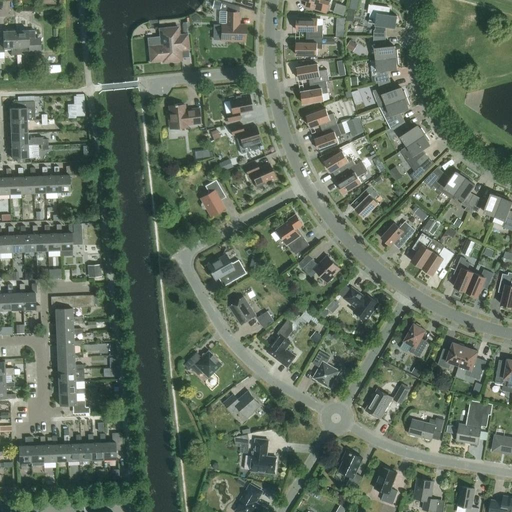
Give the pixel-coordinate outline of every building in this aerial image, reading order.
[(304,0),(307,1),(306,7),(327,13),(330,3),(331,3),(331,2),(330,2),(330,0),(304,0)] [(354,0),(351,19),(358,20),(362,0),(354,0)] [(220,10),(222,3),(214,1),(212,9),(220,10)] [(220,10),(220,11),(226,13),(228,4),(222,3),(220,10)] [(336,3),(334,13),(344,16),(347,6),(336,3)] [(374,37),(386,37),(386,26),(396,27),(397,16),(389,15),(390,7),(369,4),(368,13),(371,13),(369,23),(376,24),(376,26),(375,30),(374,30),(374,37)] [(214,40),(221,40),(221,41),(245,42),(245,25),(239,25),(240,13),(226,13),(226,25),(222,24),(222,26),(215,25),(214,40)] [(311,37),(323,38),(323,26),(318,26),(318,19),(297,18),(297,31),(311,31),(311,37)] [(163,60),(163,62),(182,60),(182,52),(190,51),(189,35),(179,36),(178,28),(160,29),(161,46),(149,47),(151,61),(163,60)] [(0,35),(0,60),(1,60),(1,55),(4,55),(4,53),(5,53),(5,50),(11,50),(12,55),(17,55),(16,30),(3,31),(3,36),(0,35)] [(29,30),(16,30),(17,55),(17,67),(22,67),(22,52),(29,52),(41,51),(41,38),(35,38),(35,30),(29,31),(29,30)] [(323,38),(311,37),(311,43),(297,43),(297,56),(317,56),(317,49),(323,49),(323,38)] [(375,48),(376,60),(398,58),(397,50),(396,50),(395,47),(386,48),(386,37),(374,37),(374,43),(375,44),(375,48)] [(354,52),(358,45),(351,40),(347,47),(354,52)] [(377,84),(379,83),(390,81),(388,70),(397,69),(397,65),(399,65),(398,58),(376,60),(377,72),(378,72),(378,76),(375,77),(377,84)] [(314,84),(326,82),(329,81),(327,70),(319,71),(318,64),(298,68),(300,81),(313,79),(314,84)] [(391,92),(390,87),(392,87),(390,81),(379,83),(380,89),(373,90),(380,108),(386,105),(407,98),(405,91),(403,91),(402,88),(391,92)] [(328,93),(326,82),(314,84),(315,90),(302,92),(304,104),(324,101),(323,94),(328,93)] [(228,123),(241,120),(239,115),(253,112),(249,94),(229,98),(232,113),(227,114),(228,123)] [(84,96),(74,96),(74,105),(76,105),(76,116),(85,116),(84,96)] [(394,127),(405,122),(400,112),(409,109),(408,105),(410,105),(407,98),(386,105),(390,116),(385,117),(391,129),(394,127)] [(32,101),(24,102),(18,102),(16,102),(16,108),(10,109),(11,121),(27,121),(36,120),(35,101),(32,101)] [(170,121),(170,128),(187,127),(187,125),(200,123),(199,109),(185,111),(184,105),(169,107),(171,120),(170,121)] [(326,129),(338,124),(334,114),(329,115),(326,109),(307,116),(311,128),(324,123),(326,129)] [(362,116),(349,121),(355,135),(367,130),(362,116)] [(27,121),(11,121),(11,134),(28,133),(27,121)] [(394,127),(391,129),(388,130),(391,136),(398,133),(407,147),(426,134),(422,128),(420,129),(418,126),(410,132),(407,128),(408,127),(405,122),(394,127)] [(342,123),(338,124),(326,129),(328,134),(315,139),(320,151),(339,144),(337,137),(342,135),(346,133),(342,123)] [(238,134),(241,144),(239,145),(241,154),(263,148),(257,126),(243,130),(242,124),(230,127),(232,136),(238,134)] [(218,130),(212,132),(216,143),(221,138),(218,130)] [(28,133),(11,134),(11,146),(33,145),(43,144),(48,144),(48,139),(43,139),(43,137),(31,138),(31,140),(28,140),(28,133)] [(430,158),(426,153),(424,154),(422,150),(431,145),(429,142),(430,141),(426,134),(407,147),(402,150),(416,171),(430,158)] [(33,145),(11,146),(12,158),(33,157),(33,145)] [(346,171),(357,164),(351,154),(346,157),(343,151),(325,162),(331,173),(343,166),(346,171)] [(216,159),(210,162),(212,167),(219,165),(216,159)] [(357,164),(346,171),(349,176),(338,183),(344,194),(362,183),(358,177),(371,169),(365,159),(357,164)] [(231,160),(220,164),(223,171),(234,167),(231,160)] [(252,174),(258,188),(276,180),(269,163),(258,168),(255,162),(244,167),(248,176),(252,174)] [(420,170),(423,173),(431,166),(428,163),(420,170)] [(398,166),(393,170),(400,178),(405,174),(398,166)] [(34,193),(46,193),(46,176),(47,176),(47,167),(42,168),(42,176),(35,177),(33,177),(34,193)] [(46,176),(46,193),(58,192),(57,176),(59,176),(59,167),(54,167),(54,176),(47,176),(46,176)] [(67,175),(59,176),(57,176),(58,192),(58,196),(70,196),(70,192),(69,176),(71,176),(71,167),(66,167),(67,175)] [(454,195),(467,177),(461,172),(460,174),(457,172),(451,181),(448,178),(449,177),(438,167),(425,181),(431,187),(434,185),(438,189),(452,199),(454,195)] [(10,194),(22,194),(21,177),(23,177),(23,168),(18,168),(18,177),(11,178),(9,178),(10,194)] [(21,177),(22,194),(34,193),(33,177),(35,177),(35,168),(30,168),(30,177),(23,177),(21,177)] [(6,178),(0,178),(0,194),(10,194),(9,178),(11,178),(11,169),(6,169),(6,178)] [(467,177),(454,195),(463,201),(461,204),(467,207),(465,210),(470,213),(472,210),(479,197),(474,194),(473,195),(469,193),(475,185),(472,182),(473,181),(467,177)] [(224,208),(218,198),(224,195),(216,180),(205,186),(208,192),(208,194),(201,198),(203,202),(201,203),(201,206),(203,209),(205,210),(207,209),(211,216),(224,208)] [(365,199),(356,209),(364,218),(379,203),(374,198),(378,195),(369,186),(361,195),(365,199)] [(495,217),(503,196),(496,193),(495,195),(492,194),(484,213),(495,217)] [(511,231),(511,212),(509,212),(511,203),(511,201),(509,201),(510,199),(503,196),(495,217),(505,221),(502,228),(511,231)] [(479,197),(472,210),(478,213),(485,200),(479,197)] [(303,239),(296,229),(303,225),(296,215),(289,220),(289,221),(277,230),(288,246),(289,245),(296,255),(310,246),(305,238),(303,239)] [(435,233),(440,223),(432,219),(427,229),(435,233)] [(457,219),(454,225),(459,228),(463,222),(457,219)] [(382,238),(391,246),(400,236),(407,241),(416,231),(406,221),(401,227),(395,222),(382,238)] [(72,256),(72,245),(81,245),(81,224),(68,225),(69,233),(61,233),(60,233),(60,251),(61,256),(72,256)] [(47,234),(50,234),(49,225),(44,226),(45,234),(38,234),(35,234),(36,252),(48,252),(47,234)] [(60,233),(61,233),(61,225),(56,225),(57,234),(50,234),(47,234),(48,252),(60,251),(60,233)] [(24,235),(26,235),(25,226),(20,227),(21,235),(14,235),(12,236),(12,253),(24,252),(24,235)] [(35,234),(38,234),(37,226),(32,226),(33,235),(26,235),(24,235),(24,252),(36,252),(35,234)] [(12,236),(14,235),(13,227),(9,227),(9,236),(1,236),(0,236),(0,245),(0,253),(12,253),(12,236)] [(422,268),(433,252),(428,248),(433,240),(423,233),(415,245),(420,248),(412,261),(422,268)] [(473,248),(475,243),(468,240),(466,245),(473,248)] [(490,246),(486,254),(493,258),(497,250),(490,246)] [(433,252),(422,268),(433,276),(442,262),(447,266),(455,254),(444,247),(439,255),(433,252)] [(207,266),(210,272),(211,274),(215,280),(225,274),(228,275),(232,282),(246,273),(239,260),(232,264),(226,255),(214,262),(213,261),(208,263),(209,265),(207,266)] [(335,276),(334,276),(341,269),(328,256),(318,265),(313,259),(303,268),(312,278),(317,272),(328,283),(335,276)] [(466,292),(474,273),(467,270),(470,264),(466,262),(467,259),(461,257),(455,272),(460,274),(455,287),(466,292)] [(100,266),(90,267),(90,279),(101,278),(100,266)] [(61,269),(49,269),(49,278),(61,277),(61,269)] [(474,273),(466,292),(478,297),(483,284),(489,286),(494,274),(484,270),(481,276),(474,273)] [(511,307),(511,273),(509,273),(508,275),(503,274),(499,290),(505,291),(502,305),(511,307)] [(23,293),(24,310),(36,309),(35,293),(37,292),(36,284),(32,284),(32,293),(25,293),(23,293)] [(0,294),(0,310),(12,310),(11,294),(13,294),(13,285),(7,285),(8,294),(1,294),(0,294)] [(11,294),(12,310),(24,310),(23,293),(25,293),(24,285),(20,285),(20,293),(13,294),(11,294)] [(367,295),(365,297),(352,288),(344,298),(357,308),(354,312),(366,321),(379,304),(367,295)] [(244,297),(231,305),(236,313),(235,314),(242,325),(256,315),(244,297)] [(327,308),(333,313),(340,306),(334,300),(327,308)] [(72,308),(70,308),(64,308),(57,309),(55,309),(56,321),(73,320),(73,321),(82,321),(81,316),(73,317),(72,308)] [(309,322),(315,315),(307,309),(302,317),(309,322)] [(325,309),(319,315),(324,319),(330,313),(325,309)] [(265,329),(275,322),(268,311),(258,318),(265,329)] [(56,321),(56,333),(74,332),(74,333),(82,333),(82,329),(73,329),(73,321),(73,320),(56,321)] [(280,335),(267,352),(288,367),(296,356),(287,349),(291,343),(286,339),(293,331),(293,324),(288,320),(278,334),(280,335)] [(405,341),(401,348),(408,352),(409,351),(420,357),(428,344),(421,340),(426,331),(414,324),(404,341),(405,341)] [(74,341),(74,333),(74,332),(56,333),(57,345),(74,344),(74,345),(83,345),(83,340),(74,341)] [(311,338),(317,343),(323,337),(316,332),(311,338)] [(331,339),(331,340),(337,338),(334,332),(328,335),(326,338),(327,341),(331,339)] [(459,366),(466,347),(453,343),(450,353),(443,351),(438,365),(449,369),(451,363),(459,366)] [(57,345),(57,357),(75,356),(75,357),(83,357),(83,352),(74,353),(74,345),(74,344),(57,345)] [(466,347),(459,366),(467,369),(465,374),(476,378),(481,364),(475,362),(479,352),(466,347)] [(198,375),(201,371),(208,378),(223,364),(208,350),(201,357),(197,352),(184,365),(189,370),(191,368),(198,375)] [(313,363),(319,367),(313,378),(325,385),(325,387),(331,389),(334,383),(333,383),(340,371),(327,364),(330,358),(320,351),(313,363)] [(75,369),(84,369),(91,369),(90,364),(75,364),(75,357),(75,356),(57,357),(58,369),(75,368),(75,369)] [(511,360),(508,359),(506,370),(498,369),(495,384),(505,385),(504,391),(503,390),(502,391),(511,392),(511,360)] [(0,361),(0,373),(5,373),(6,375),(14,375),(14,367),(5,367),(5,362),(0,361)] [(76,380),(76,382),(84,381),(84,376),(84,369),(75,369),(75,368),(58,369),(59,381),(76,380)] [(423,373),(415,368),(412,374),(419,378),(423,373)] [(0,373),(0,385),(6,385),(6,387),(15,386),(14,382),(6,382),(6,375),(5,373),(0,373)] [(59,381),(59,392),(76,391),(76,393),(89,392),(89,387),(76,388),(76,382),(76,380),(59,381)] [(478,397),(483,384),(477,382),(472,395),(478,397)] [(6,399),(15,399),(15,394),(6,394),(6,387),(6,385),(0,385),(0,397),(5,398),(6,399)] [(402,386),(394,399),(402,404),(409,391),(402,386)] [(380,418),(392,398),(378,390),(366,410),(380,418)] [(77,401),(76,393),(76,391),(59,392),(60,405),(76,405),(76,406),(85,405),(85,400),(77,401)] [(254,412),(261,405),(249,391),(238,400),(234,394),(224,403),(232,412),(238,407),(247,418),(254,412)] [(448,425),(447,432),(458,434),(457,441),(478,444),(481,428),(481,426),(487,427),(489,415),(491,415),(493,404),(471,400),(466,426),(460,424),(459,430),(455,429),(455,427),(448,425)] [(433,440),(436,431),(442,432),(445,420),(437,418),(436,420),(430,419),(429,424),(413,419),(409,434),(433,440)] [(112,442),(105,442),(103,442),(104,460),(116,459),(115,451),(123,450),(122,436),(122,433),(112,433),(112,442)] [(89,443),(81,443),(79,443),(80,461),(92,460),(91,442),(93,442),(93,434),(88,435),(89,443)] [(100,442),(93,442),(91,442),(92,460),(104,460),(103,442),(105,442),(105,434),(100,434),(100,442)] [(64,444),(57,444),(56,444),(56,462),(68,461),(67,443),(69,443),(69,435),(64,435),(64,444)] [(76,443),(69,443),(67,443),(68,461),(80,461),(79,443),(81,443),(81,435),(80,435),(78,435),(76,435),(76,443)] [(40,444),(33,445),(31,445),(32,463),(32,466),(44,466),(44,462),(43,444),(45,444),(45,436),(40,437),(40,444)] [(52,444),(45,444),(43,444),(44,462),(56,462),(56,444),(57,444),(57,436),(52,436),(52,444)] [(493,451),(511,454),(511,438),(495,436),(493,451)] [(33,445),(33,437),(25,437),(25,442),(28,442),(29,445),(18,445),(19,463),(32,463),(31,445),(33,445)] [(246,456),(244,469),(251,470),(251,471),(275,474),(277,458),(267,457),(269,441),(256,439),(254,455),(253,455),(253,456),(246,456)] [(240,443),(236,444),(236,446),(241,447),(240,452),(249,453),(250,444),(250,440),(240,443)] [(347,451),(343,460),(344,460),(339,471),(351,476),(346,486),(356,490),(362,477),(356,474),(363,458),(347,451)] [(397,473),(381,467),(379,473),(380,474),(375,488),(385,492),(381,500),(393,505),(398,491),(391,489),(397,473)] [(239,478),(237,482),(244,487),(246,482),(239,478)] [(418,479),(415,499),(423,500),(424,502),(423,510),(436,511),(438,500),(431,498),(434,482),(418,479)] [(240,502),(241,503),(235,511),(261,511),(264,507),(256,503),(262,492),(250,485),(240,502)] [(457,511),(478,511),(479,509),(472,507),(475,489),(462,486),(457,511)] [(492,500),(489,511),(511,511),(511,497),(504,496),(503,502),(492,500)]
